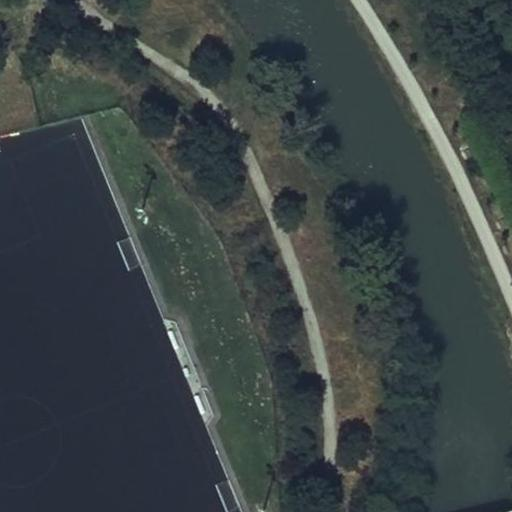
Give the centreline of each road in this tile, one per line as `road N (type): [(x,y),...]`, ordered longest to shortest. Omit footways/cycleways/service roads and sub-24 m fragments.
road 1 (track): [(237,142),(322,363),(329,422),(324,511)]
road 2 (track): [(237,142),(198,86),(71,0)]
